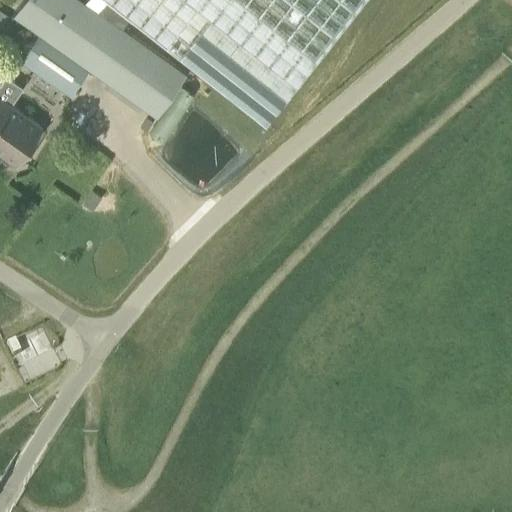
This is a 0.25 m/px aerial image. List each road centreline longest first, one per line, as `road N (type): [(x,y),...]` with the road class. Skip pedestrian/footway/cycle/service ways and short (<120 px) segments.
road 1 (unclassified): [(103,347),(190,245),(470,0)]
road 2 (unclassified): [(0,511),(103,347)]
road 3 (track): [(0,429),(103,347)]
road 4 (unclassified): [(103,347),(0,277)]
